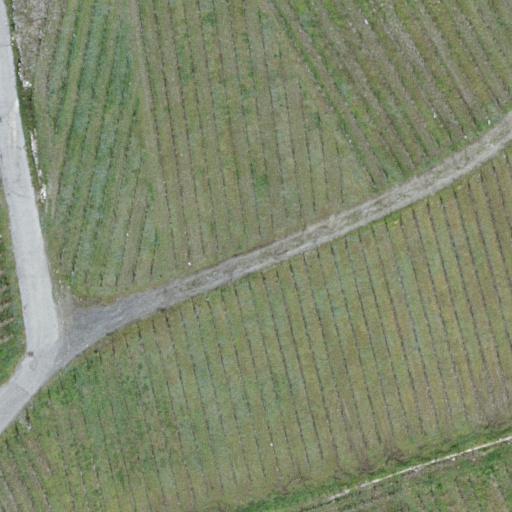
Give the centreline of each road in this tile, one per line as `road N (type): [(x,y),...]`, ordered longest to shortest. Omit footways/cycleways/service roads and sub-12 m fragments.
road 1 (track): [(511,109),(460,167),(214,279),(91,325),(41,329)]
road 2 (track): [(0,74),(41,329),(35,369),(0,412)]
